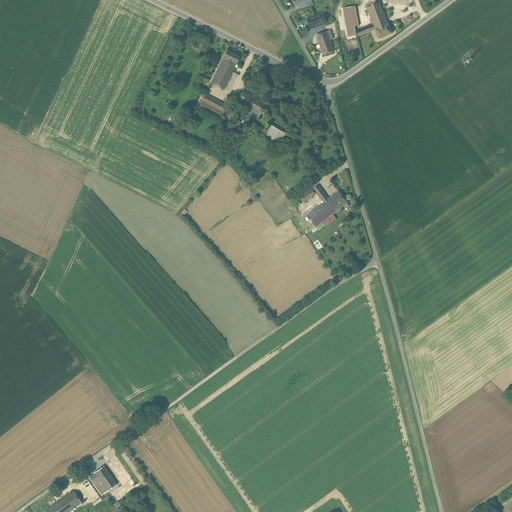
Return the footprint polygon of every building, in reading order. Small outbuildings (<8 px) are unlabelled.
[(388,24),(380,3),(367,8),(373,24),(356,31),(355,32),(356,35),(356,37),(372,31),(375,30),(375,29),(388,24)] [(355,7),(351,7),(343,9),(348,36),(356,35),(355,32),(356,31),(355,25),(359,24),(355,7)] [(326,23),(323,14),(307,19),(311,28),(326,23)] [(388,24),(375,29),(375,30),(379,39),(392,34),(388,24)] [(327,31),(316,35),(320,46),(324,45),(324,46),(328,44),(327,41),(330,40),(327,31)] [(328,44),(324,46),(324,45),(320,46),(323,56),(334,52),(330,40),(327,41),(328,44)] [(239,57),(226,51),(223,58),(235,65),(236,65),(239,57)] [(235,65),(223,58),(219,65),(232,72),(235,65)] [(232,72),(219,65),(210,83),(223,90),(232,72)] [(267,104),(243,90),(237,101),(251,110),(260,115),(267,104)] [(226,106),(205,95),(198,108),(219,119),(222,113),(226,106)] [(260,115),(251,110),(248,114),(257,120),(260,115)] [(235,119),(229,131),(234,133),(241,122),(235,119)] [(287,136),(269,125),(264,134),(282,144),(287,136)] [(329,199),(318,185),(302,197),(306,202),(317,193),(324,203),(328,200),(329,199)] [(329,199),(328,200),(337,211),(343,207),(347,203),(339,192),(329,199)] [(337,211),(328,200),(324,203),(307,216),(316,227),(323,222),(333,214),(337,211)] [(337,218),(333,214),(323,222),(326,226),(337,218)] [(319,232),(326,226),(323,222),(316,227),(319,232)] [(116,484),(104,467),(94,474),(107,491),(116,484)] [(107,491),(94,474),(89,478),(101,495),(107,491)] [(73,492),(61,501),(69,511),(81,503),(73,492)] [(61,501),(45,511),(44,511),(68,511),(69,511),(61,501)]
